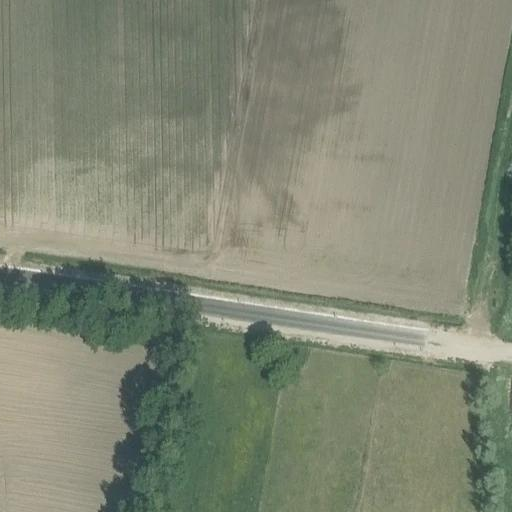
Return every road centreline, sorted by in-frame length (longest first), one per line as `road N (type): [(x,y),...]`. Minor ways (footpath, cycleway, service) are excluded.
road 1 (unclassified): [(511,352),(0,276)]
road 2 (track): [(495,349),(511,222)]
